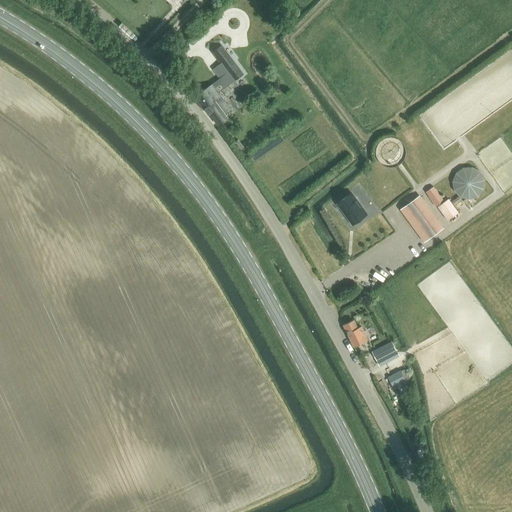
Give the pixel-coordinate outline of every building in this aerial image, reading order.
[(221,63),(213,69),(220,79),(228,73),(233,80),(241,75),(233,64),(234,63),(221,45),(212,52),(221,63)] [(204,110),(206,109),(218,125),(228,118),(226,114),(231,111),(212,85),(195,97),(204,110)] [(455,168),(456,197),(484,197),(483,168),(455,168)] [(337,204),(352,225),(367,214),(351,193),(337,204)] [(418,197),(402,209),(425,241),(442,229),(418,197)] [(458,212),(448,198),(437,206),(447,220),(458,212)] [(343,325),(353,346),(369,339),(368,337),(366,338),(361,327),(357,329),(353,320),(343,325)] [(389,360),(386,356),(397,350),(391,341),(372,351),(379,365),(389,360)] [(402,373),(389,379),(393,388),(406,382),(402,373)]
